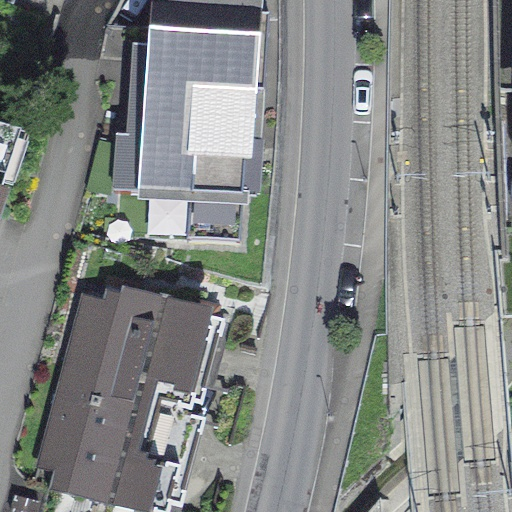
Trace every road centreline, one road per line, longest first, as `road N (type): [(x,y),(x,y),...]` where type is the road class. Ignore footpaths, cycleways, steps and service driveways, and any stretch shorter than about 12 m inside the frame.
road 1 (tertiary): [(334,0),(330,156),(280,511)]
road 2 (residential): [(0,435),(109,0)]
